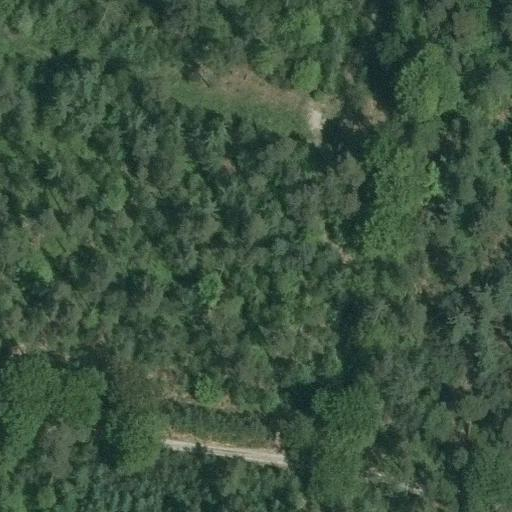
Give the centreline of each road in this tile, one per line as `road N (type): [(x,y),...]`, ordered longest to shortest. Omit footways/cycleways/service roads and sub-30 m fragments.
road 1 (track): [(511,503),(0,421)]
road 2 (track): [(264,463),(276,427),(327,374),(343,274),(313,227),(309,192),(320,150)]
